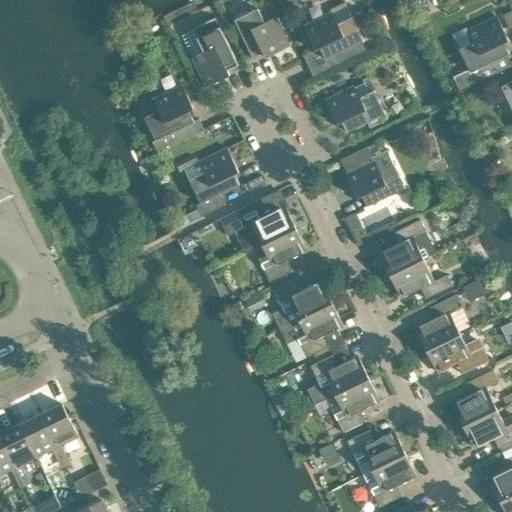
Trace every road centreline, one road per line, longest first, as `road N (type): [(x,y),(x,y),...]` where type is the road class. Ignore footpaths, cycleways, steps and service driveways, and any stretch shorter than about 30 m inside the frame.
road 1 (residential): [(460,511),(258,91)]
road 2 (residential): [(151,511),(48,305)]
